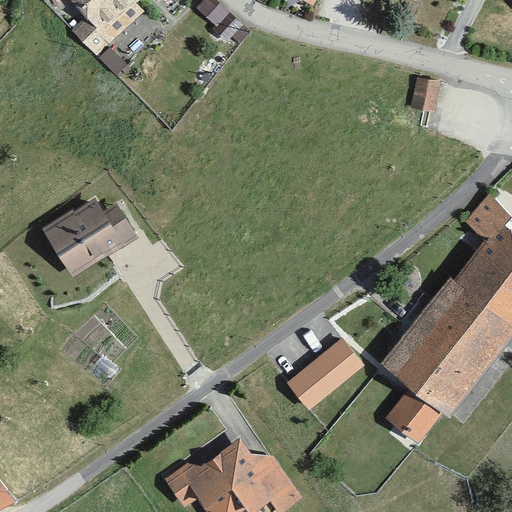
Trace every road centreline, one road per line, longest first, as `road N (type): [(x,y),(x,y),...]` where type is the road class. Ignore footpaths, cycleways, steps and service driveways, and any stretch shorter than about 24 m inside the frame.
road 1 (residential): [(31,511),(469,195),(511,155)]
road 2 (residential): [(511,81),(284,20),(238,0)]
